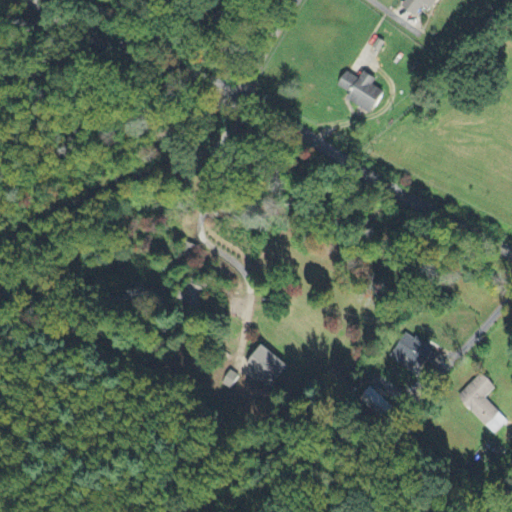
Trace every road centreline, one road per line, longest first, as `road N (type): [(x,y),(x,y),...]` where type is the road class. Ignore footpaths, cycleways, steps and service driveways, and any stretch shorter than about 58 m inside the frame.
road 1 (residential): [(511,240),(260,102),(117,50),(37,0)]
road 2 (residential): [(260,102),(219,143),(195,250),(201,265),(240,277),(246,301),(236,327)]
road 3 (residential): [(240,93),(99,170),(0,183)]
road 4 (residential): [(218,148),(140,174),(0,245)]
